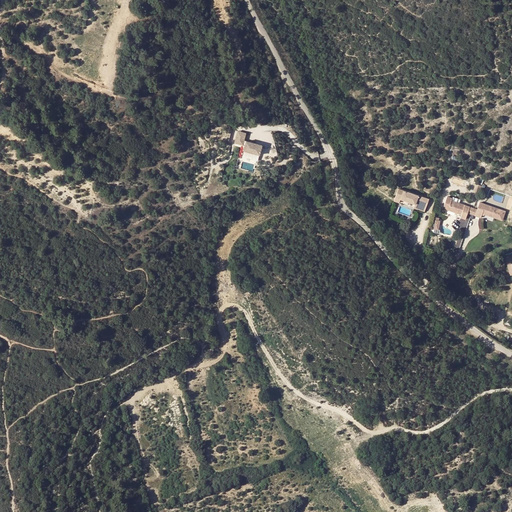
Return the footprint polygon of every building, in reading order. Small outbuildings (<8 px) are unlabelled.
[(8,112),(10,108),(2,103),(0,107),(5,110),(8,112)] [(243,151),(259,156),(261,147),(246,143),(245,144),(243,143),(245,135),(239,134),(236,144),(242,146),(242,145),(245,146),(243,151)] [(465,186),(467,180),(454,176),(452,182),(465,186)] [(427,197),(396,188),(392,200),(397,202),(399,198),(414,202),(414,201),(420,203),(425,204),(427,197)] [(458,218),(464,220),(465,214),(467,208),(448,202),(449,200),(444,198),(441,210),(459,216),(458,218)] [(423,210),(425,204),(420,203),(414,201),(414,202),(412,206),(423,210)] [(500,220),(503,211),(477,203),(474,210),(473,216),(479,218),(480,214),(500,220)]
